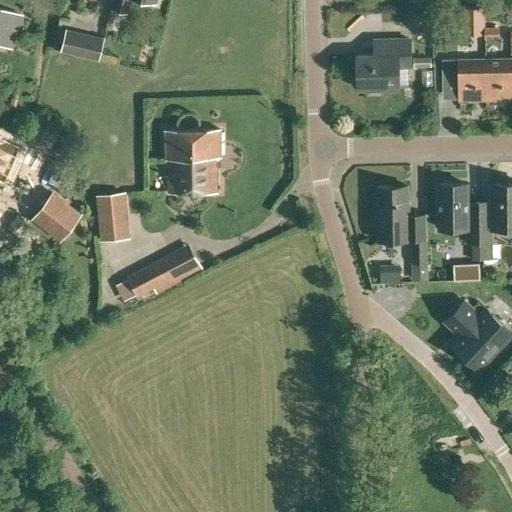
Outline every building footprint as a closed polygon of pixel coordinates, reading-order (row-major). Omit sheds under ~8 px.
[(146,0),(154,2),(154,0),(113,0),(112,8),(127,12),(130,0),(146,0)] [(0,44),(12,48),(24,14),(0,6),(0,44)] [(468,20),(484,20),(484,7),(480,7),(473,7),(467,7),(468,20)] [(484,38),(499,38),(499,26),(484,27),(484,38)] [(98,58),(103,38),(66,29),(62,50),(98,58)] [(357,87),(398,87),(398,66),(410,65),(409,38),(381,39),(381,54),(356,54),(357,87)] [(486,99),(511,98),(511,64),(511,56),(485,57),(486,99)] [(486,99),(485,57),(441,58),(442,80),(459,80),(459,99),(486,99)] [(49,152),(62,123),(37,111),(30,128),(8,117),(3,130),(49,152)] [(220,166),(220,156),(221,156),(220,129),(165,129),(165,159),(168,159),(168,192),(217,192),(217,166),(220,166)] [(0,181),(5,183),(22,147),(0,136),(0,135),(1,134),(0,133),(0,181)] [(479,214),(480,259),(492,259),(491,227),(511,226),(511,182),(491,183),(491,214),(479,214)] [(480,259),(479,214),(467,214),(467,183),(439,183),(439,227),(466,227),(467,241),(471,241),(472,259),(480,259)] [(407,213),(407,185),(377,186),(378,240),(410,239),(411,281),(428,280),(426,212),(407,213)] [(100,241),(131,238),(125,191),(95,194),(100,241)] [(61,239),(81,214),(53,192),(33,217),(61,239)] [(171,253),(127,276),(128,279),(136,295),(137,296),(153,287),(156,293),(184,278),(193,273),(180,248),(171,253)] [(405,277),(404,260),(384,261),(385,278),(405,277)] [(478,370),(511,332),(486,308),(479,315),(463,300),(444,320),(456,331),(460,334),(451,345),(478,370)]
